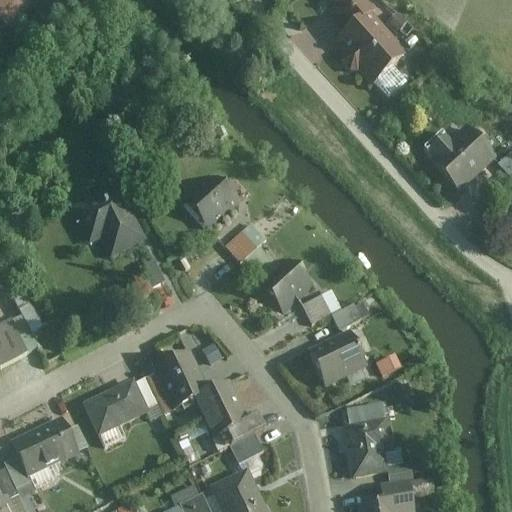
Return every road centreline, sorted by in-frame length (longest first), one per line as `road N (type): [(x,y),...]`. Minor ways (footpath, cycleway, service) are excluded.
road 1 (residential): [(0,415),(206,309),(261,363),(312,435),(323,511)]
road 2 (residential): [(511,277),(464,249),(236,0)]
